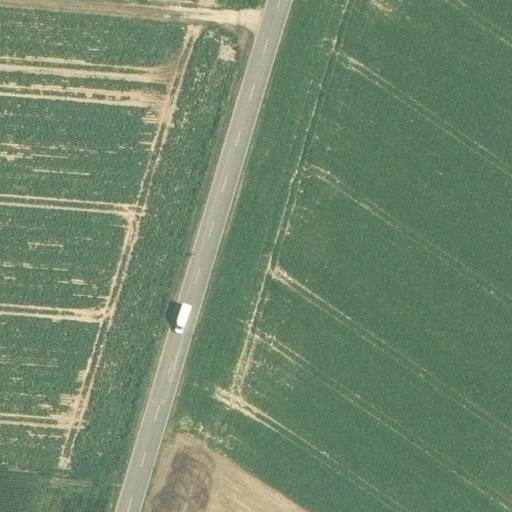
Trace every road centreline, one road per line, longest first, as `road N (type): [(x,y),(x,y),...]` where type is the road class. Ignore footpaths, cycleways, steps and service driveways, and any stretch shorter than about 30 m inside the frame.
road 1 (unclassified): [(125,511),(277,0)]
road 2 (track): [(269,20),(0,0)]
